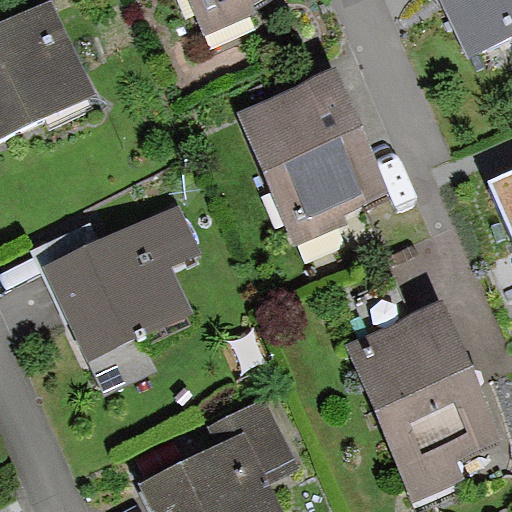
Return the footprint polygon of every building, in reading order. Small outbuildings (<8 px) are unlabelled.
[(279,0),(184,0),(203,43),(259,20),(255,11),(279,0)] [(511,0),(438,0),(469,65),(511,45),(511,0)] [(0,33),(0,148),(97,102),(52,8),(0,33)] [(390,204),(338,81),(240,122),(296,253),(350,230),(347,223),(390,204)] [(511,180),(488,191),(511,244),(511,180)] [(31,258),(88,373),(195,320),(173,274),(204,259),(180,210),(101,249),(91,229),(31,258)] [(506,450),(444,309),(343,353),(411,508),(466,485),(460,470),(506,450)] [(138,494),(147,511),(284,511),(274,490),(301,477),(266,406),(213,432),(224,453),(138,494)]
